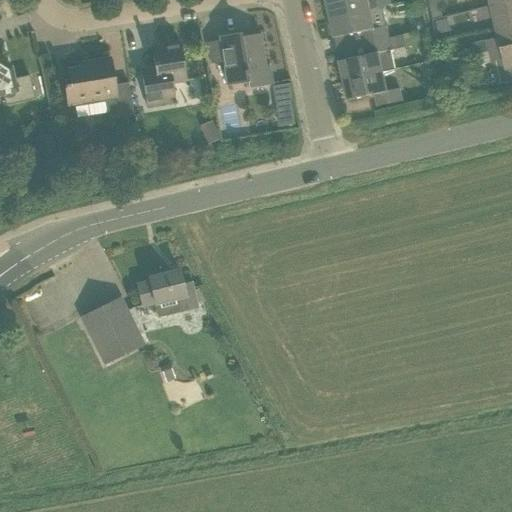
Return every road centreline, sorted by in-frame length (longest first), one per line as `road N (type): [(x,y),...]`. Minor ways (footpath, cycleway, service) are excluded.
road 1 (unclassified): [(0,279),(52,244),(110,220),(329,170)]
road 2 (unclassified): [(329,170),(511,126)]
road 3 (residential): [(217,0),(74,23),(43,0)]
road 4 (residential): [(329,170),(293,0)]
